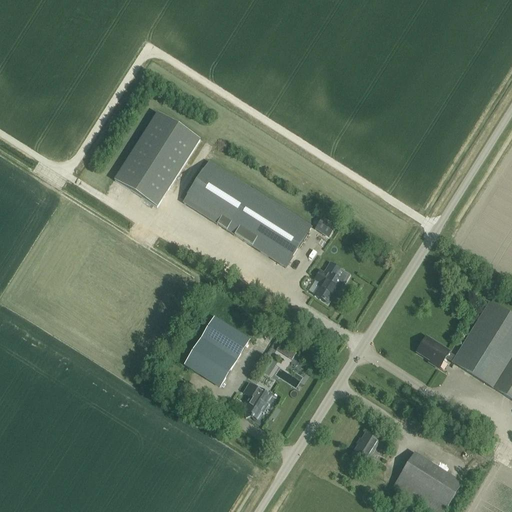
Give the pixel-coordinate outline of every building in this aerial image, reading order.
[(114,182),(157,210),(201,142),(158,114),(114,182)] [(311,228),(209,163),(183,203),(285,269),(311,228)] [(336,227),(322,218),(316,228),(329,237),(336,227)] [(252,258),(257,251),(245,243),(240,251),(252,258)] [(338,293),(344,283),(336,279),(341,271),(330,265),(324,275),(320,272),(315,281),(321,285),(314,296),(328,305),(337,292),(338,293)] [(511,358),(511,318),(489,304),(455,358),(452,363),(493,389),(511,358)] [(215,318),(201,339),(236,362),(250,341),(215,318)] [(452,363),(455,358),(448,354),(449,352),(426,338),(416,353),(428,360),(427,362),(437,369),(445,357),(452,361),(451,363),(452,363)] [(220,388),(236,362),(201,339),(185,365),(220,388)] [(511,401),(511,358),(493,389),(511,401)] [(257,420),(271,398),(255,388),(249,397),(252,399),(243,412),(252,417),(251,418),(253,419),(253,418),(257,420)] [(366,464),(379,444),(365,435),(352,456),(366,464)] [(429,511),(444,511),(462,484),(414,454),(393,489),(429,511)]
